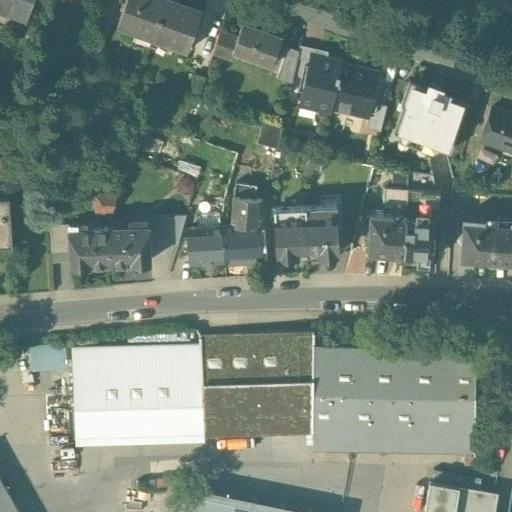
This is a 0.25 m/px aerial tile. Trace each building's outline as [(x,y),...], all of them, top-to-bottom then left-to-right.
[(0,0),(0,13),(25,22),(32,0),(0,0)] [(165,0),(126,0),(117,28),(152,40),(165,0)] [(201,11),(168,0),(165,0),(152,40),(188,52),(201,11)] [(281,39),(242,25),(238,38),(233,53),(234,53),(236,49),(272,61),(271,66),(272,67),(281,39)] [(238,38),(220,31),(213,55),(230,61),(233,53),(238,38)] [(104,42),(94,39),(88,59),(98,62),(104,42)] [(313,49),(300,46),(293,75),(305,78),(310,55),(312,55),(313,49)] [(312,55),(310,55),(305,78),(300,104),(330,110),(329,115),(330,115),(341,65),(342,61),(325,57),(325,58),(312,55)] [(379,73),(341,65),(331,115),(332,115),(333,110),(369,118),(372,104),(379,73)] [(205,79),(195,75),(189,96),(199,99),(205,79)] [(409,81),(401,105),(403,106),(394,133),(442,149),(450,152),(468,101),(441,92),(442,90),(429,86),(429,88),(409,81)] [(386,107),(372,104),(369,118),(366,129),(380,132),(386,107)] [(511,114),(491,107),(480,140),(511,150),(511,114)] [(282,127),(262,121),(257,144),(277,149),(282,127)] [(257,158),(238,153),(232,177),(250,182),(257,158)] [(256,186),(236,183),(230,226),(260,224),(262,199),(260,199),(261,196),(255,196),(256,186)] [(437,190),(407,188),(406,216),(439,217),(440,193),(437,190)] [(0,195),(0,246),(11,246),(8,195),(0,195)] [(94,204),(110,209),(113,200),(97,195),(94,204)] [(207,206),(193,202),(188,219),(202,223),(207,206)] [(337,205),(306,207),(308,254),(339,252),(337,205)] [(306,207),(275,208),(277,255),(308,254),(306,207)] [(392,211),(371,210),(370,228),(368,228),(367,239),(369,239),(368,253),(378,253),(403,255),(406,216),(392,215),(392,211)] [(182,240),(181,213),(149,214),(150,241),(182,240)] [(485,217),(463,215),(462,234),(461,234),(460,244),(462,244),(461,258),(496,260),(498,222),(485,221),(485,217)] [(439,217),(406,216),(403,255),(436,256),(439,217)] [(511,218),(511,222),(498,222),(496,260),(511,261),(511,218)] [(148,219),(129,220),(130,226),(108,228),(111,263),(132,262),(150,261),(148,219)] [(108,228),(87,229),(87,223),(68,224),(70,252),(71,266),(89,265),(111,263),(108,228)] [(207,228),(188,230),(191,264),(225,261),(222,227),(213,228),(213,223),(206,224),(207,228)] [(68,224),(50,225),(51,254),(70,252),(68,224)] [(230,226),(222,227),(225,261),(262,258),(259,225),(260,225),(260,224),(230,226)] [(315,331),(199,337),(199,344),(203,433),(313,428),(314,344),(315,331)] [(67,369),(66,344),(31,345),(32,371),(67,369)] [(199,344),(71,349),(75,438),(203,433),(199,344)] [(314,344),(313,428),(313,440),(474,441),(475,345),(314,344)] [(493,511),(497,490),(429,478),(423,511),(493,511)] [(18,511),(0,479),(0,511),(18,511)] [(288,511),(199,494),(195,511),(288,511)]
